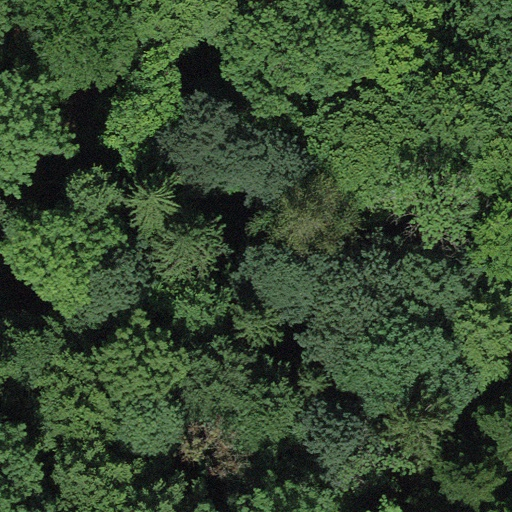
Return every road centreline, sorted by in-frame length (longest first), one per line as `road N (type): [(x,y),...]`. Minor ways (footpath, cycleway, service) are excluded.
road 1 (track): [(307,428),(160,274),(0,42)]
road 2 (track): [(421,511),(307,428),(57,343),(0,303)]
road 3 (track): [(379,0),(511,141)]
